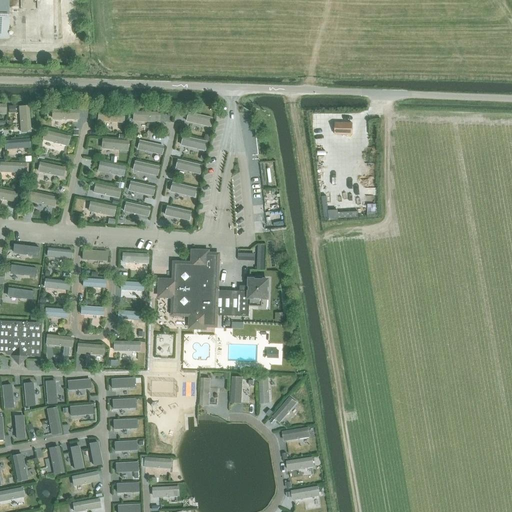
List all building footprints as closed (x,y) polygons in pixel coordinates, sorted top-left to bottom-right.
[(0,0),(0,37),(7,38),(8,0),(0,0)] [(334,135),(351,135),(352,124),(334,123),(334,135)] [(255,278),(253,279),(248,279),(247,291),(214,290),(216,255),(205,254),(199,254),(194,258),(194,264),(174,263),(173,280),(164,280),(161,283),(161,285),(160,291),(163,294),(172,295),(171,312),(192,313),(192,319),(196,324),(213,324),(213,315),(247,316),(247,306),(256,306),(256,298),(265,298),(266,280),(260,280),(259,278),(257,278),(255,278)] [(275,312),(275,321),(283,322),(283,312),(275,312)] [(0,320),(0,352),(4,352),(7,355),(10,355),(18,365),(28,356),(39,356),(41,323),(0,320)] [(267,358),(278,358),(279,350),(267,350),(267,358)]
